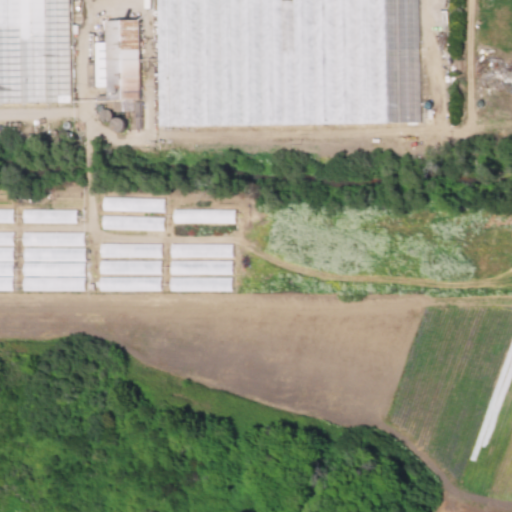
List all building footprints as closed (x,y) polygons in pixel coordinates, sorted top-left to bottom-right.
[(233,223),(233,209),(172,208),(172,222),(233,223)] [(41,222),(74,223),(74,209),(41,209),(41,222)] [(162,230),(163,217),(100,215),(99,228),(162,230)] [(0,289),(11,290),(11,231),(0,230),(0,289)] [(82,290),(82,231),(20,231),(20,290),(82,290)] [(97,256),(159,257),(160,243),(98,242),(97,256)] [(160,260),(97,259),(97,273),(159,274),(160,260)] [(231,261),(169,259),(169,272),(230,274),(231,261)] [(97,276),(97,290),(159,291),(160,277),(97,276)] [(168,290),(230,291),(231,277),(168,276),(168,290)]
